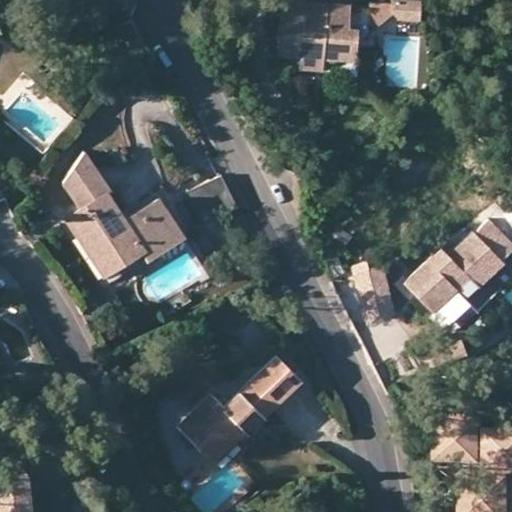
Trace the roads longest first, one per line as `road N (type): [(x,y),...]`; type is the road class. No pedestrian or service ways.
road 1 (residential): [(391,511),(377,443),(349,369),(160,0)]
road 2 (residential): [(0,239),(51,301),(113,422),(141,511)]
